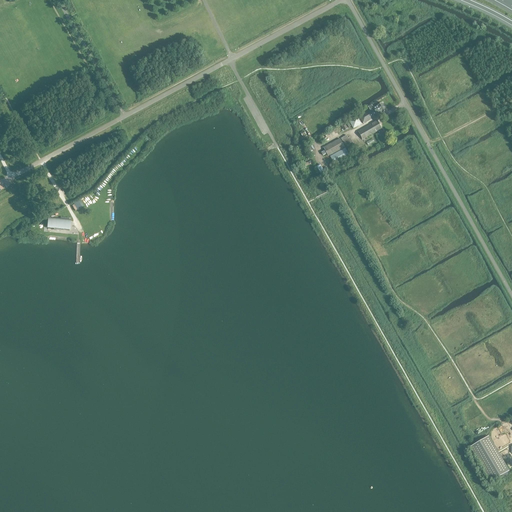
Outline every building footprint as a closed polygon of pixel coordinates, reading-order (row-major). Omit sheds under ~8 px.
[(386,111),(382,103),(374,108),(371,103),(368,105),(370,109),(359,116),(364,124),(386,111)] [(349,122),(353,129),(362,124),(357,117),(349,122)] [(377,121),(358,132),(362,140),(382,129),(377,121)] [(345,148),(346,149),(354,145),(350,137),(348,138),(347,135),(340,139),(345,147),(345,148)] [(345,147),(340,139),(324,148),(325,150),(321,152),(323,156),(327,153),(328,156),(345,147)] [(345,148),(330,156),(334,164),(350,156),(346,149),(345,148)] [(59,211),(45,219),(49,226),(63,218),(59,211)] [(488,436),(470,447),(491,482),(510,472),(488,436)]
